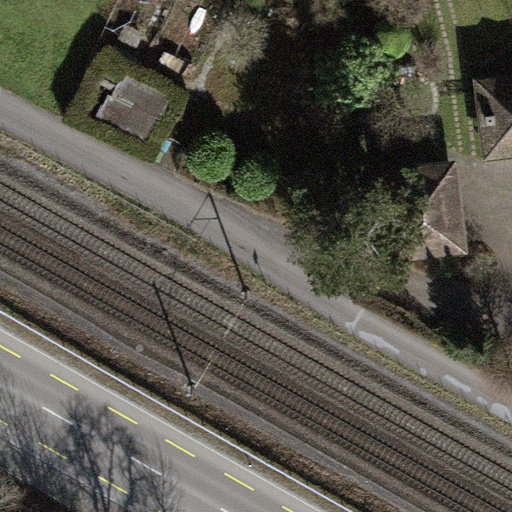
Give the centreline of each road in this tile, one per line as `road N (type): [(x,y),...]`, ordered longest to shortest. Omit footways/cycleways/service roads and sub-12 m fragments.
road 1 (residential): [(0,126),(511,405)]
road 2 (primary): [(0,375),(234,511)]
